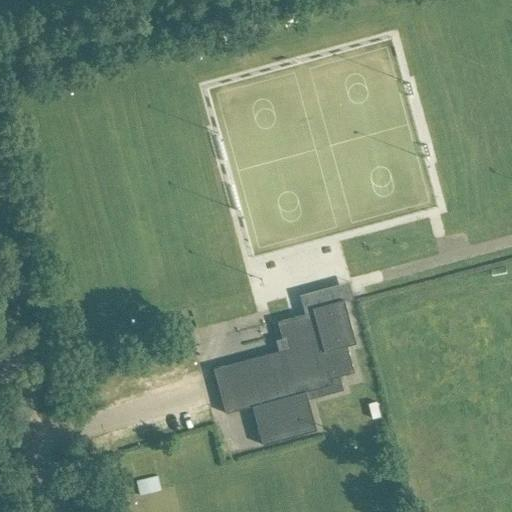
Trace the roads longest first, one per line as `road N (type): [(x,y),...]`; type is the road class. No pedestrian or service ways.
road 1 (residential): [(50,511),(0,311)]
road 2 (track): [(0,39),(146,0)]
